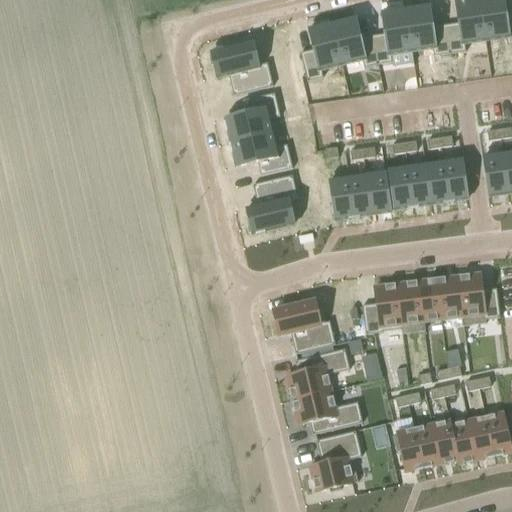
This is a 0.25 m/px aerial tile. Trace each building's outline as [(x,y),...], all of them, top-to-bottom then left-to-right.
[(458,25),(445,27),(449,56),(465,54),(464,46),(485,43),(479,0),(466,2),(466,0),(465,0),(465,1),(458,2),(458,1),(457,2),(457,3),(455,4),(458,25)] [(480,0),(479,0),(485,43),(506,40),(507,47),(511,46),(511,17),(505,18),(502,0),(480,0)] [(417,9),(405,11),(411,53),(423,52),(425,60),(433,59),(437,87),(453,84),(449,56),(445,27),(432,29),(428,8),(427,8),(417,9)] [(384,36),(372,38),(377,67),(391,65),(390,57),(411,53),(405,11),(393,13),(392,11),(391,11),(391,12),(384,13),(384,12),(383,12),(383,14),(381,15),(384,36)] [(343,23),(331,26),(341,67),(362,62),(363,70),(377,67),(372,38),(359,41),(354,20),(353,20),(352,20),(343,22),(343,23)] [(313,52),(300,55),(307,83),(322,80),(321,72),(341,67),(331,26),(329,26),(329,24),(328,24),(328,25),(321,27),(321,26),(319,27),(320,28),(308,31),(313,52)] [(211,56),(208,57),(210,68),(213,67),(216,80),(228,77),(233,98),(272,89),(267,65),(257,68),(252,44),(223,51),(222,50),(221,50),(214,52),(213,52),(213,54),(210,54),(211,56)] [(225,124),(223,125),(223,126),(224,126),(226,133),(225,133),(225,134),(227,134),(230,146),(272,136),(268,122),(279,119),(274,96),(242,103),(245,116),(224,121),(225,124)] [(510,130),(498,132),(500,141),(511,140),(510,130)] [(498,132),(487,134),(488,143),(500,141),(498,132)] [(230,146),(228,147),(228,148),(229,148),(231,155),(230,155),(231,156),(232,156),(236,170),(257,165),(260,178),(292,171),(286,147),(275,150),(272,136),(230,146)] [(451,139),(439,140),(440,150),(452,148),(451,139)] [(439,140),(427,142),(428,152),(440,150),(439,140)] [(415,144),(403,146),(405,155),(417,153),(415,144)] [(403,146),(391,147),(393,157),(405,155),(403,146)] [(336,150),(324,151),(326,161),(338,159),(336,150)] [(374,150),(362,152),(363,161),(375,159),(374,150)] [(362,152),(350,153),(351,163),(363,161),(362,152)] [(511,154),(501,156),(507,195),(511,194),(511,154)] [(501,156),(483,158),(489,198),(507,195),(501,156)] [(461,162),(442,164),(448,206),(454,205),(454,203),(467,201),(461,162)] [(442,164),(424,167),(430,206),(442,205),(443,207),(448,206),(442,164)] [(424,167),(406,169),(412,209),(430,206),(424,167)] [(406,169),(388,172),(394,212),(412,209),(406,169)] [(384,175),(366,177),(372,217),(390,214),(384,175)] [(366,177),(348,180),(354,221),(359,221),(359,219),(372,217),(366,177)] [(249,224),(246,225),(248,236),(251,235),(252,237),(255,236),(255,238),(256,237),(263,235),(264,236),(265,236),(264,234),(293,227),(288,203),(297,201),(292,178),(252,187),(257,208),(246,211),(249,224)] [(348,180),(329,182),(334,222),(348,220),(348,222),(354,221),(348,180)] [(479,276),(457,279),(462,319),(461,319),(462,328),(485,325),(485,322),(499,320),(496,291),(481,293),(479,276)] [(457,279),(435,282),(440,321),(461,319),(462,319),(457,279)] [(435,282),(414,284),(419,324),(424,323),(440,321),(435,282)] [(414,284),(393,287),(398,332),(401,331),(401,336),(425,333),(424,323),(419,324),(414,284)] [(376,306),(361,308),(365,337),(382,335),(382,334),(398,332),(393,287),(374,289),(376,306)] [(288,309),(272,313),(278,338),(290,335),(295,356),(334,347),(329,324),(324,325),(319,302),(299,307),(298,303),(287,306),(288,309)] [(359,341),(347,344),(350,356),(362,353),(359,341)] [(297,376),(286,379),(292,403),(331,394),(327,377),(349,372),(344,351),(294,363),(297,376)] [(459,368),(447,371),(449,380),(461,378),(459,368)] [(404,370),(395,372),(398,387),(406,385),(404,370)] [(447,371),(435,374),(437,383),(449,380),(447,371)] [(429,375),(417,378),(419,387),(431,384),(429,375)] [(488,379),(477,382),(479,391),(490,388),(488,379)] [(477,382),(465,384),(467,394),(479,391),(477,382)] [(453,387),(441,390),(444,399),(455,396),(453,387)] [(441,390),(430,392),(432,402),(444,399),(441,390)] [(331,394),(292,403),(297,427),(309,424),(312,437),(362,425),(357,405),(334,410),(331,394)] [(418,395),(406,398),(408,407),(420,404),(418,395)] [(406,398),(395,400),(397,409),(408,407),(406,398)] [(511,453),(503,415),(485,419),(494,459),(511,454),(511,453)] [(485,419),(467,423),(476,462),(494,459),(485,419)] [(450,423),(431,427),(440,466),(457,463),(457,462),(450,427),(451,427),(450,423)] [(451,427),(450,427),(457,462),(457,463),(458,466),(476,462),(467,423),(451,427)] [(384,426),(371,430),(373,437),(386,434),(384,426)] [(431,427),(414,431),(423,470),(440,466),(431,427)] [(414,431),(395,435),(404,474),(423,470),(414,431)] [(321,466),(310,469),(316,494),(329,491),(330,494),(341,492),(340,488),(357,484),(352,461),(361,459),(355,433),(316,443),(321,466)]
